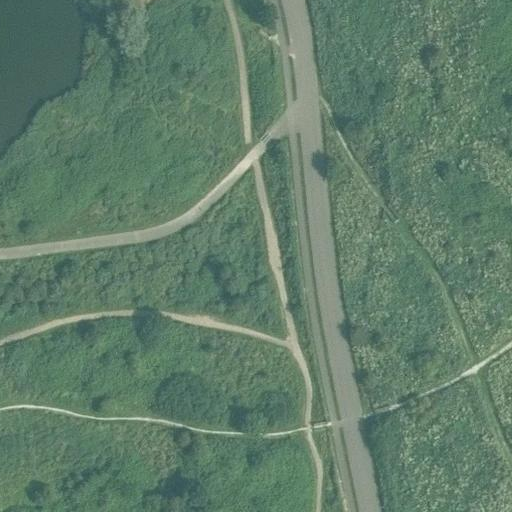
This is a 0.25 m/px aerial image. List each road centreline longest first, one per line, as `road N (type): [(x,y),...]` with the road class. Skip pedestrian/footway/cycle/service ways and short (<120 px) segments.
road 1 (unknown): [(309,433),(309,385),(296,351),(229,323),(177,314),(82,315),(0,345)]
road 2 (unknown): [(296,351),(254,157),(233,0)]
